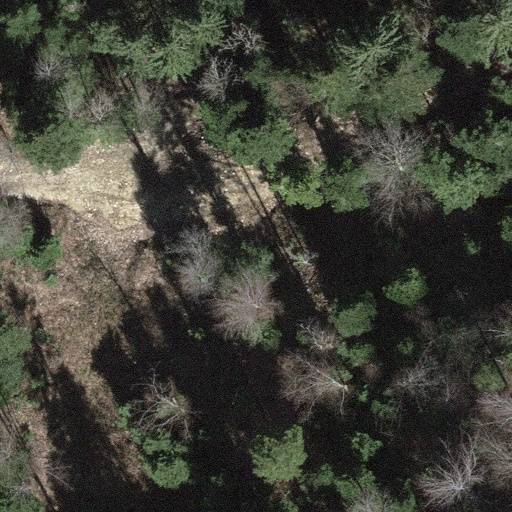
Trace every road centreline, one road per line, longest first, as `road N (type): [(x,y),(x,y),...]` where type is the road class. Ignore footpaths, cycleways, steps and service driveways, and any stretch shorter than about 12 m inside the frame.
road 1 (track): [(84,176),(166,198),(219,196),(511,52)]
road 2 (track): [(0,177),(84,176),(125,165),(169,127),(203,81),(230,0)]
